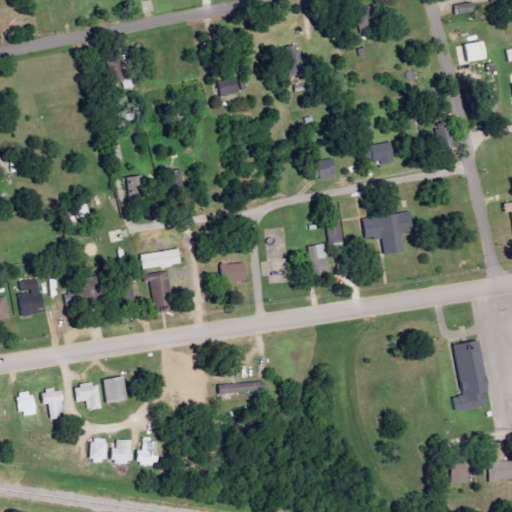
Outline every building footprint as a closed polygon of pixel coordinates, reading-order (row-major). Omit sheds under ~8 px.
[(485,60),(483,42),(461,45),(464,63),(485,60)] [(216,83),(219,97),(240,92),(237,77),(216,83)] [(497,111),(492,85),(478,88),(482,114),(497,111)] [(434,131),(441,154),(453,150),(446,127),(434,131)] [(362,148),(366,167),(393,161),(389,142),(362,148)] [(334,176),(331,159),(321,161),(320,156),(312,158),(315,179),(334,176)] [(184,189),(180,170),(167,172),(171,191),(184,189)] [(124,178),(126,191),(138,190),(136,177),(124,178)] [(510,213),(511,228),(511,203),(501,205),(502,214),(510,213)] [(323,208),(327,245),(341,243),(337,207),(323,208)] [(382,255),(403,253),(401,234),(411,233),(409,213),(361,218),(363,241),(380,239),(382,255)] [(306,250),(310,273),(325,271),(321,248),(306,250)] [(140,271),(180,264),(178,249),(138,256),(140,271)] [(219,284),(244,284),(244,265),(219,265),(219,284)] [(148,278),(153,309),(172,306),(167,276),(148,278)] [(97,297),(93,277),(78,281),(82,301),(97,297)] [(17,294),(20,316),(41,314),(37,280),(20,282),(21,293),(17,294)] [(132,301),(128,280),(116,282),(120,303),(132,301)] [(451,345),(459,397),(450,398),(453,412),(482,408),(480,393),(485,392),(477,341),(451,345)] [(122,402),(120,378),(101,380),(103,404),(122,402)] [(216,394),(261,393),(261,383),(216,385),(216,394)] [(73,387),(75,403),(86,402),(87,411),(100,409),(97,384),(73,387)] [(37,398),(39,410),(47,408),(49,424),(59,422),(57,406),(60,405),(59,395),(52,396),(52,392),(42,393),(43,397),(37,398)] [(34,417),(30,400),(27,401),(26,395),(14,398),(16,403),(13,403),(16,416),(21,415),(22,420),(34,417)] [(87,462),(104,464),(107,441),(90,439),(87,462)] [(133,465),(155,466),(156,441),(142,440),(141,451),(134,451),(133,465)] [(130,464),(130,441),(115,441),(115,450),(108,449),(107,464),(130,464)] [(511,461),(487,461),(487,480),(511,480),(511,461)] [(449,485),(465,484),(464,462),(448,462),(449,485)]
